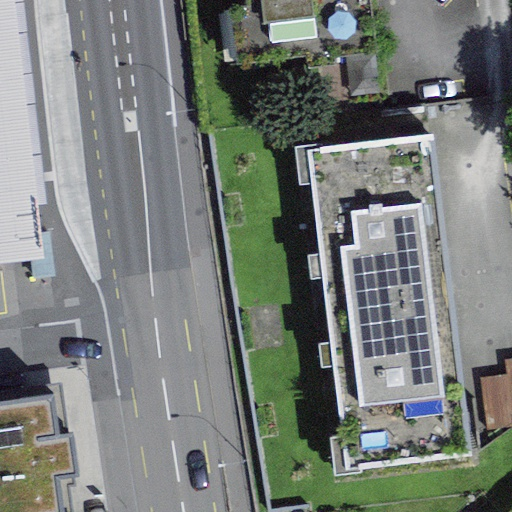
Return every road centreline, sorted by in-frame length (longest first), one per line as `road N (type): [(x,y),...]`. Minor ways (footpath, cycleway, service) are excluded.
road 1 (primary): [(156,338),(115,0)]
road 2 (primary): [(182,511),(156,338)]
road 3 (residential): [(156,338),(0,354)]
